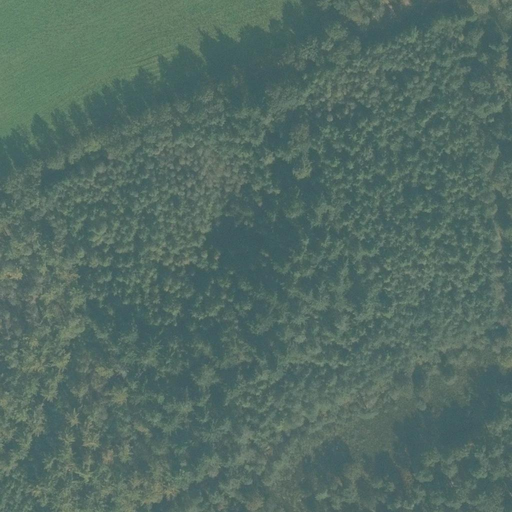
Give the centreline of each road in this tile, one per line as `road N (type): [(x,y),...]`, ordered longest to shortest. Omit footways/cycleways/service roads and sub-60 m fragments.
road 1 (track): [(0,184),(421,0)]
road 2 (track): [(131,511),(486,330)]
